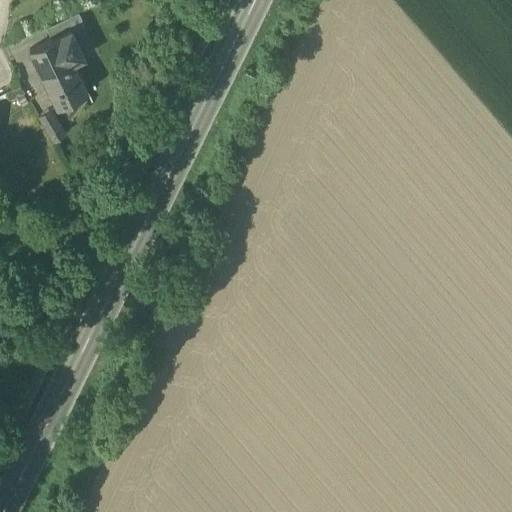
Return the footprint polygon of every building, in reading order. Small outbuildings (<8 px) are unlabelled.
[(46,27),(51,38),(71,28),(71,30),(84,23),(78,11),(46,27)] [(73,60),(84,55),(71,30),(71,28),(51,38),(29,49),(42,75),(73,60)] [(88,91),(73,60),(42,75),(57,106),(88,91)] [(3,92),(7,99),(23,91),(19,84),(3,92)] [(38,115),(53,141),(65,133),(50,108),(38,115)]
